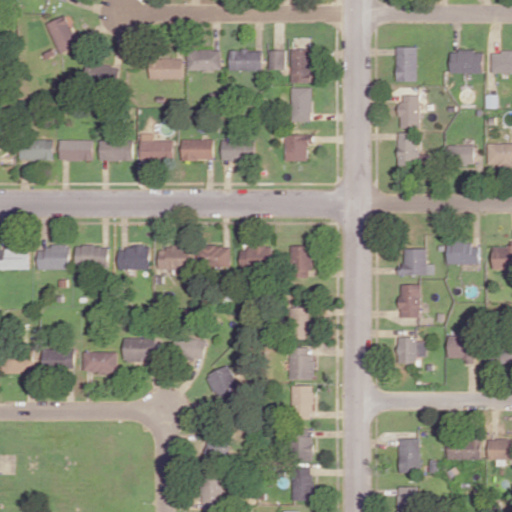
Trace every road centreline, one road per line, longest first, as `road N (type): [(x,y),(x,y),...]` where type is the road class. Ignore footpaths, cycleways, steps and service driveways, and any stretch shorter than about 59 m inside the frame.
road 1 (residential): [(359,0),(358,511)]
road 2 (residential): [(511,204),(0,203)]
road 3 (residential): [(0,410),(136,410),(154,417),(169,440),(167,511)]
road 4 (residential): [(359,12),(126,13)]
road 5 (residential): [(511,13),(359,12)]
road 6 (residential): [(360,402),(511,402)]
